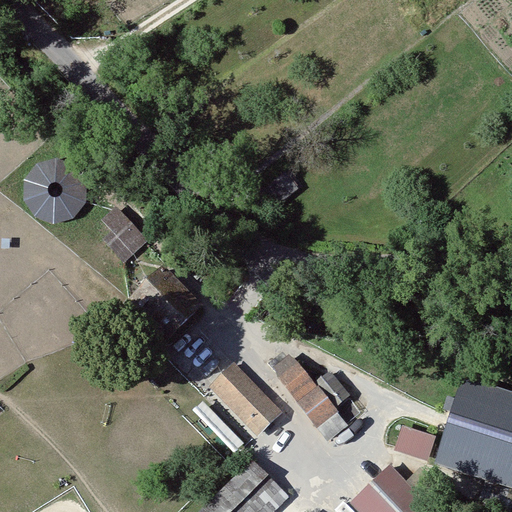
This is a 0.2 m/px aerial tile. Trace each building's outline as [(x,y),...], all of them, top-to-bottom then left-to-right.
[(215,155),(194,132),(183,143),(204,165),(215,155)] [(32,220),(87,218),(86,159),(31,160),(32,220)] [(297,188),(286,174),(258,195),(270,210),(297,188)] [(123,264),(148,240),(116,208),(101,223),(111,233),(102,242),(123,264)] [(176,284),(161,269),(127,303),(167,343),(201,310),(176,284)] [(347,427),(297,363),(277,378),(327,442),(347,427)] [(257,439),(282,414),(233,364),(208,389),(257,439)] [(433,471),(511,495),(511,393),(462,378),(433,471)] [(228,462),(253,439),(212,396),(187,419),(228,462)] [(407,422),(399,447),(432,459),(441,434),(407,422)] [(275,511),(290,498),(253,462),(202,511),(275,511)] [(423,511),(427,508),(389,468),(352,503),(360,511),(423,511)]
